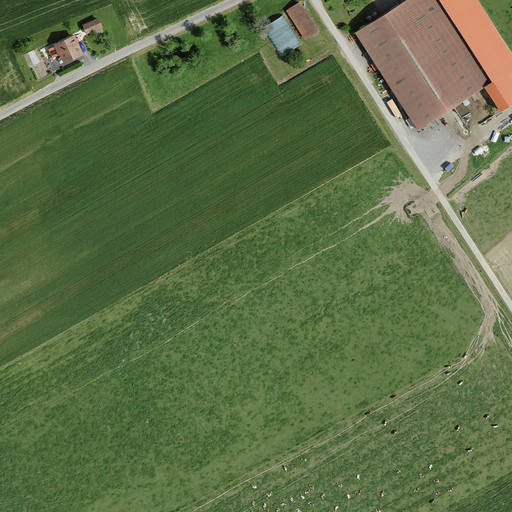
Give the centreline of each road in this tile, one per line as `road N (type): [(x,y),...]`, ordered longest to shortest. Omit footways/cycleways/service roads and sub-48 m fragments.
road 1 (track): [(315,0),(511,310)]
road 2 (unclassified): [(0,116),(239,0)]
